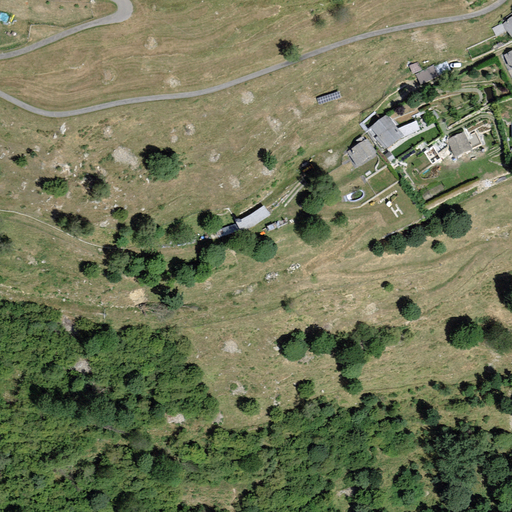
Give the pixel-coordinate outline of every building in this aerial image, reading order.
[(511,67),(511,53),(502,58),(508,69),(511,67)] [(438,77),(433,66),(413,75),(418,86),(438,77)] [(402,137),(387,116),(368,130),(383,151),(402,137)] [(464,148),(456,132),(442,138),(449,155),(464,148)] [(376,156),(367,141),(347,153),(356,168),(376,156)] [(438,157),(428,143),(416,151),(426,165),(438,157)] [(270,218),(264,207),(236,223),(243,234),(270,218)]
